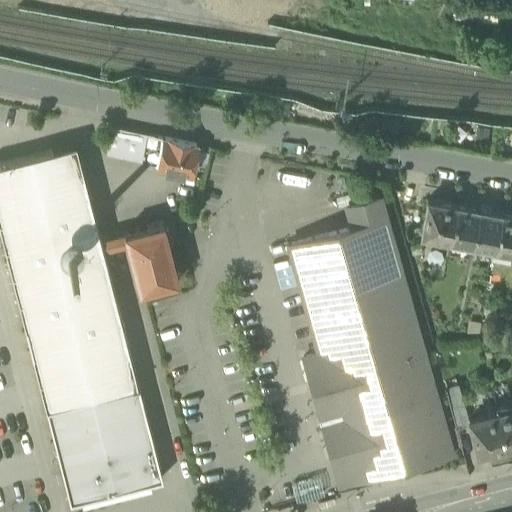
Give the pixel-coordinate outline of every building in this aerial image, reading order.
[(105,152),(141,160),(147,134),(111,126),(106,147),(107,147),(105,152)] [(155,169),(191,177),(198,145),(162,137),(155,169)] [(71,144),(52,149),(59,177),(69,175),(71,184),(81,181),(71,144)] [(0,230),(67,491),(79,499),(149,481),(161,478),(138,384),(103,250),(100,237),(96,222),(92,223),(81,181),(71,184),(69,175),(59,177),(52,149),(0,162),(0,230)] [(354,478),(355,480),(356,480),(356,479),(449,453),(449,454),(452,453),(451,451),(450,451),(380,199),(381,199),(380,197),(377,197),(378,198),(349,206),(349,205),(346,206),(352,227),(290,245),(290,244),(287,244),(288,247),(289,247),(318,352),(317,352),(318,353),(305,356),(303,356),(303,359),(304,359),(333,463),(349,459),(355,477),(354,478)] [(419,234),(434,237),(449,239),(455,205),(426,200),(419,234)] [(477,209),(455,205),(449,239),(471,243),(477,209)] [(500,213),(477,209),(471,243),(494,247),(500,213)] [(511,215),(500,213),(494,247),(511,251),(511,250),(511,215)] [(163,221),(147,225),(150,236),(126,242),(126,244),(138,290),(176,281),(178,281),(163,221)] [(123,231),(126,242),(150,236),(147,225),(123,231)] [(123,231),(100,237),(103,250),(126,244),(126,242),(123,231)] [(448,245),(449,239),(434,237),(433,243),(448,245)] [(509,263),(511,251),(494,247),(492,260),(509,263)] [(445,386),(451,406),(464,403),(458,383),(445,386)] [(495,405),(496,410),(504,445),(511,443),(511,406),(509,407),(508,402),(495,405)] [(464,403),(451,406),(456,425),(469,422),(467,417),(464,403)] [(476,452),(504,445),(496,410),(467,417),(469,422),(476,452)] [(339,482),(355,480),(354,478),(355,477),(349,459),(333,463),(339,482)] [(292,484),(297,501),(323,494),(318,476),(292,484)] [(149,481),(79,499),(81,508),(151,490),(149,481)] [(69,502),(79,499),(67,491),(69,502)]
